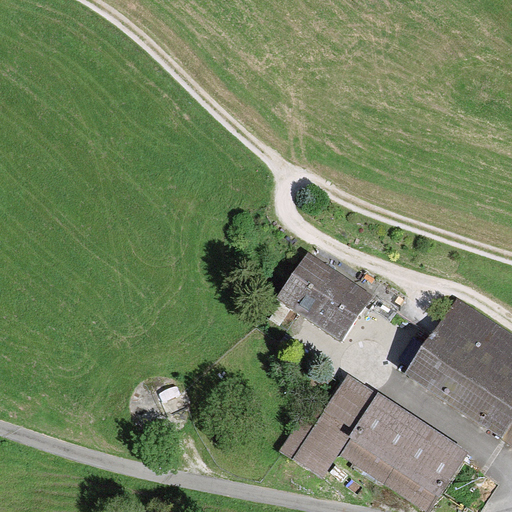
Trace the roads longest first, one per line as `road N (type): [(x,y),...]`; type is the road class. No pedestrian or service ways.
road 1 (track): [(511,258),(294,179),(88,0)]
road 2 (track): [(0,426),(170,477),(345,511)]
road 3 (track): [(294,179),(283,211),(306,238),(386,278),(439,287),(511,330)]
